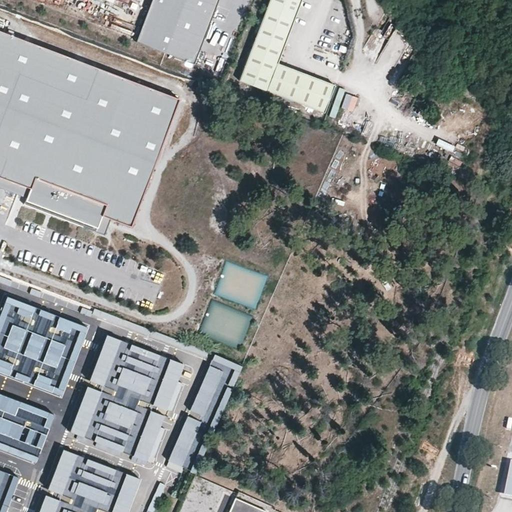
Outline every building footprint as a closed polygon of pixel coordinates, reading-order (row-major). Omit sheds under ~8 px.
[(216,0),(150,0),(136,40),(194,62),(216,0)] [(300,0),(269,0),(241,79),(323,110),(332,83),(278,60),(300,0)] [(177,96),(0,29),(0,174),(29,185),(25,195),(22,201),(95,229),(101,212),(110,216),(130,224),(177,96)] [(29,185),(0,174),(0,185),(25,195),(29,185)] [(101,212),(95,229),(104,232),(110,216),(101,212)] [(86,327),(6,297),(0,312),(0,370),(60,394),(86,327)] [(191,366),(109,334),(71,432),(153,463),(191,366)] [(217,425),(240,365),(211,354),(188,414),(209,422),(208,422),(217,425)] [(54,414),(0,393),(0,447),(36,461),(54,414)] [(185,416),(163,467),(179,473),(201,423),(185,416)] [(125,511),(139,480),(63,449),(37,511),(125,511)] [(0,511),(2,511),(17,474),(0,467),(0,511)] [(268,511),(235,497),(228,511),(268,511)]
